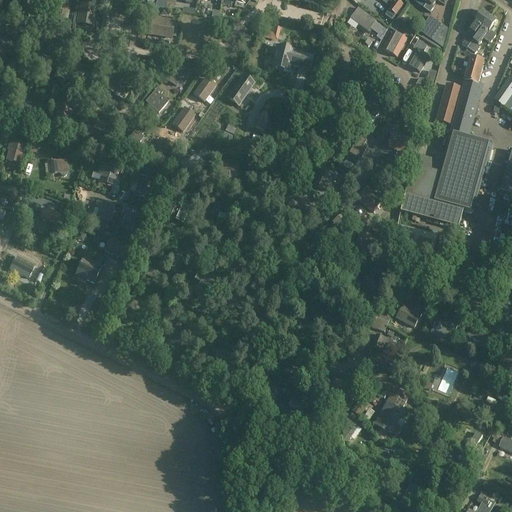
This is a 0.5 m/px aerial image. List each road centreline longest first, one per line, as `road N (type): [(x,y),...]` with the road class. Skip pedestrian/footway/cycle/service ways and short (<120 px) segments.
road 1 (track): [(337,25),(258,333),(226,511)]
road 2 (track): [(396,511),(241,421),(0,298)]
